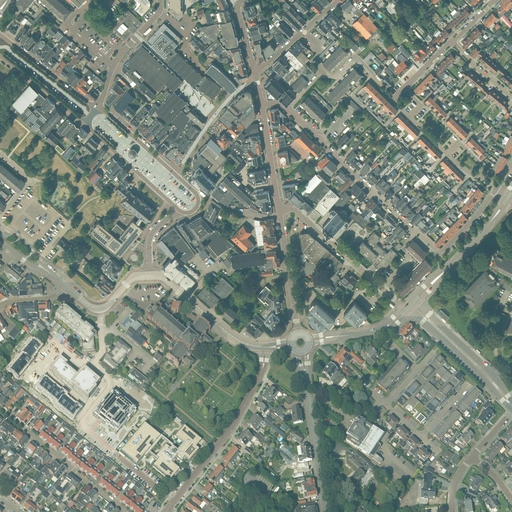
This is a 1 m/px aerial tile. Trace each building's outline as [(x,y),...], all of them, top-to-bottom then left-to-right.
[(41,0),(64,20),(71,11),(57,0),(18,0),(15,4),(23,11),(32,0),(41,0)] [(135,8),(142,15),(150,6),(150,5),(150,2),(150,1),(150,0),(149,0),(134,0),(136,1),(136,6),(135,8)] [(168,0),(170,1),(169,3),(169,6),(170,7),(168,10),(179,19),(183,14),(182,0),(168,0)] [(202,0),(204,4),(212,0),(216,0),(220,10),(229,6),(226,0),(202,0)] [(306,10),(296,0),(295,0),(293,2),(303,13),(306,10)] [(302,0),(296,0),(306,10),(309,7),(307,4),(304,0),(303,1),(302,0)] [(326,5),(320,0),(316,0),(315,0),(313,0),(310,4),(311,5),(315,9),(318,12),(322,9),(323,7),(324,7),(326,5)] [(352,24),(366,38),(375,30),(377,32),(376,33),(379,36),(382,33),(356,6),(356,7),(355,6),(352,2),(349,0),(347,0),(341,5),(347,12),(352,9),(359,17),(352,24)] [(352,0),(352,1),(355,4),(356,5),(356,4),(362,10),(363,9),(365,7),(366,7),(362,2),(363,1),(361,0),(352,0)] [(370,3),(375,9),(378,6),(372,0),(370,3)] [(511,0),(501,0),(494,7),(498,11),(500,13),(502,11),(504,13),(511,6),(511,5),(511,0)] [(247,19),(263,14),(259,2),(244,7),(247,19)] [(281,6),(286,11),(302,26),(306,22),(286,2),(281,6)] [(468,6),(461,12),(466,17),(470,13),(468,10),(470,8),(468,6)] [(215,14),(216,16),(230,12),(228,8),(219,11),(219,12),(215,14)] [(197,12),(199,17),(205,15),(203,9),(197,12)] [(280,18),(282,16),(279,12),(280,11),(278,9),(274,12),(275,14),(280,18)] [(453,15),(452,15),(456,18),(460,23),(461,22),(466,17),(461,12),(458,9),(457,11),(453,14),(453,15)] [(111,27),(124,40),(141,22),(128,10),(111,27)] [(286,11),(282,16),(297,31),(302,26),(286,11)] [(215,18),(213,19),(214,22),(221,20),(221,21),(232,18),(230,12),(216,16),(215,17),(215,18)] [(341,25),(342,24),(333,12),(327,18),(335,27),(336,26),(340,30),(343,27),(341,25)] [(414,12),(408,17),(411,21),(417,16),(414,12)] [(492,12),(488,17),(493,22),(497,18),(492,12)] [(20,21),(24,17),(20,13),(7,30),(13,35),(17,31),(13,28),(19,21),(20,21)] [(263,14),(247,19),(249,25),(257,22),(256,19),(257,19),(258,23),(265,21),(264,14),(263,14)] [(503,14),(500,17),(509,27),(511,23),(506,18),(504,15),(503,14)] [(493,22),(488,17),(483,21),(488,26),(493,22)] [(326,18),(322,22),(325,26),(328,29),(330,31),(333,29),(334,30),(337,34),(340,31),(337,28),(336,29),(330,22),(326,18)] [(456,18),(448,25),(450,27),(453,25),(456,27),(460,23),(456,18)] [(44,19),(41,22),(46,27),(49,24),(44,19)] [(203,31),(207,35),(216,34),(235,29),(233,19),(202,27),(203,30),(203,31)] [(254,24),(250,26),(250,28),(252,35),(260,32),(268,30),(268,31),(270,30),(270,29),(269,25),(267,25),(266,21),(265,21),(258,23),(254,24)] [(290,30),(284,24),(282,21),(280,24),(277,21),(274,24),(275,25),(280,30),(289,38),(293,34),(290,30)] [(167,55),(171,59),(177,53),(174,48),(178,44),(182,39),(164,23),(147,41),(151,45),(165,57),(167,55)] [(322,33),(324,35),(326,33),(333,40),(335,38),(320,23),(316,26),(323,33),(322,33)] [(389,25),(391,27),(389,29),(395,35),(399,31),(391,23),(389,25)] [(48,29),(54,35),(58,31),(52,25),(48,29)] [(270,29),(270,30),(273,33),(272,33),(272,34),(273,35),(282,44),(288,39),(281,33),(279,31),(280,30),(275,25),(270,29)] [(418,25),(416,27),(422,34),(425,32),(418,25)] [(448,25),(441,32),(446,37),(450,33),(447,30),(450,27),(448,25)] [(19,33),(15,39),(19,42),(29,30),(25,26),(21,31),(20,31),(19,32),(19,33)] [(477,27),(473,32),(478,37),(480,39),(482,36),(480,34),(485,30),(482,27),(480,30),(477,27)] [(211,38),(214,41),(217,39),(216,35),(220,35),(221,39),(223,39),(223,42),(225,41),(226,45),(230,46),(238,43),(239,41),(235,29),(216,34),(207,35),(209,37),(211,39),(211,38)] [(260,32),(252,35),(253,40),(267,37),(269,34),(268,31),(268,30),(260,32)] [(54,35),(56,38),(55,39),(58,41),(63,36),(63,35),(58,31),(57,31),(57,32),(56,32),(56,33),(55,34),(54,35)] [(193,46),(196,49),(203,43),(209,37),(207,35),(203,31),(200,33),(203,36),(193,46)] [(437,36),(434,39),(436,41),(439,39),(441,41),(446,37),(441,32),(437,36)] [(473,32),(467,37),(472,42),(478,37),(473,32)] [(24,45),(30,50),(39,39),(38,38),(38,37),(38,36),(37,36),(37,35),(36,35),(35,36),(34,37),(32,36),(30,38),(26,35),(20,42),(24,45)] [(31,51),(35,53),(39,49),(41,50),(46,44),(41,41),(44,37),(43,36),(37,43),(31,51)] [(58,41),(54,46),(55,46),(56,44),(57,45),(56,46),(58,49),(59,49),(68,39),(64,36),(63,36),(58,41)] [(206,44),(211,39),(209,37),(203,43),(196,49),(200,53),(204,49),(206,47),(204,45),(206,43),(206,44)] [(467,37),(462,42),(465,45),(462,47),(465,49),(472,42),(467,37)] [(68,39),(59,49),(62,51),(62,52),(65,55),(69,51),(65,48),(67,46),(71,42),(68,39)] [(233,56),(233,58),(242,56),(240,47),(227,50),(217,39),(214,41),(214,42),(205,50),(201,54),(206,57),(214,50),(218,55),(219,54),(221,56),(222,58),(227,56),(228,58),(233,56)] [(260,62),(275,49),(272,46),(270,43),(268,44),(267,43),(266,44),(267,45),(265,46),(264,45),(264,44),(263,40),(260,41),(260,39),(253,41),(255,50),(256,52),(257,55),(258,60),(258,61),(259,60),(260,61),(260,62)] [(350,39),(345,45),(350,50),(351,48),(355,44),(350,39)] [(434,40),(427,47),(431,51),(436,47),(433,45),(436,42),(434,40)] [(296,56),(296,57),(304,65),(314,75),(316,73),(305,63),(309,59),(303,53),(304,52),(302,50),(304,49),(306,51),(308,49),(309,49),(299,41),(289,49),(296,56)] [(46,54),(47,55),(52,48),(46,43),(45,44),(46,44),(41,50),(39,49),(35,53),(42,59),(46,54)] [(431,51),(424,44),(418,50),(425,57),(431,51)] [(323,63),(330,70),(348,52),(340,45),(323,63)] [(401,45),(398,48),(408,59),(411,56),(411,55),(401,45)] [(136,53),(122,67),(122,70),(123,70),(126,73),(137,84),(135,86),(144,95),(146,92),(152,98),(161,88),(162,90),(167,85),(165,83),(173,75),(164,67),(142,46),(136,53)] [(470,55),(473,58),(480,50),(476,47),(470,55)] [(43,59),(42,60),(46,63),(47,63),(50,59),(51,57),(52,57),(52,58),(56,53),(57,51),(59,49),(58,49),(57,51),(56,51),(55,51),(53,49),(53,48),(52,48),(47,55),(46,56),(43,59)] [(50,60),(47,63),(48,64),(47,64),(49,66),(49,65),(52,67),(57,61),(59,58),(57,56),(59,54),(60,53),(62,52),(59,49),(57,51),(56,53),(52,58),(52,57),(50,60)] [(421,61),(425,57),(418,50),(417,49),(411,55),(411,56),(413,58),(416,61),(418,59),(421,61)] [(67,63),(72,68),(73,69),(78,64),(76,62),(78,61),(80,62),(84,58),(86,55),(81,50),(75,56),(74,54),(71,57),(73,58),(69,63),(68,62),(67,63)] [(304,65),(296,57),(288,50),(282,57),(281,56),(277,60),(278,61),(273,67),(277,70),(276,72),(287,82),(289,84),(290,85),(291,84),(299,91),(309,81),(308,81),(310,79),(310,80),(314,75),(304,65)] [(169,61),(173,65),(181,56),(177,52),(177,53),(171,59),(169,61)] [(371,52),(363,60),(368,65),(371,62),(369,60),(374,55),(371,52)] [(479,59),(484,63),(488,58),(481,52),(479,54),(481,56),(479,59)] [(401,53),(397,57),(401,61),(399,64),(406,71),(410,67),(407,64),(409,61),(401,53)] [(451,53),(446,58),(451,62),(458,56),(458,55),(456,53),(454,56),(451,53)] [(173,65),(178,69),(186,61),(181,56),(173,65)] [(223,67),(223,68),(226,70),(227,70),(231,66),(236,65),(235,64),(235,63),(244,61),(242,56),(233,58),(228,59),(228,60),(233,59),(234,61),(228,63),(228,64),(227,65),(226,64),(223,67)] [(446,58),(440,63),(445,68),(451,62),(446,58)] [(488,58),(484,63),(490,68),(494,63),(488,58)] [(59,73),(67,63),(63,60),(60,63),(61,64),(56,70),(59,73)] [(178,69),(182,73),(190,65),(186,61),(178,69)] [(235,64),(236,65),(237,70),(238,70),(240,75),(247,73),(244,62),(235,64)] [(67,63),(59,73),(64,77),(72,68),(67,63)] [(207,68),(206,70),(209,73),(217,80),(223,85),(231,93),(237,87),(233,82),(217,66),(212,63),(211,64),(207,68)] [(392,63),(388,67),(396,75),(398,72),(401,75),(406,71),(399,64),(398,64),(396,67),(392,63)] [(445,68),(440,63),(436,68),(439,71),(436,73),(442,79),(445,76),(444,75),(446,73),(443,70),(445,68)] [(497,69),(500,72),(502,70),(494,63),(490,68),(495,72),(497,69)] [(182,73),(186,77),(195,69),(190,65),(182,73)] [(234,71),(236,75),(234,77),(240,84),(245,81),(240,75),(238,70),(237,70),(236,65),(231,66),(233,71),(234,71)] [(382,79),(389,86),(393,81),(397,77),(387,67),(385,70),(389,74),(387,75),(386,76),(382,79)] [(64,77),(67,79),(75,70),(73,69),(72,68),(64,77)] [(328,95),(335,102),(361,75),(354,68),(328,95)] [(186,77),(191,82),(200,74),(195,69),(186,77)] [(67,79),(74,86),(81,78),(78,76),(80,74),(75,70),(67,79)] [(462,74),(470,81),(475,75),(469,70),(467,73),(464,71),(462,74)] [(501,77),(506,82),(510,76),(502,70),(500,72),(503,75),(501,77)] [(431,72),(427,77),(431,81),(436,77),(431,72)] [(101,81),(104,84),(105,80),(99,74),(96,77),(100,80),(101,81)] [(197,85),(199,86),(206,77),(205,76),(203,77),(200,74),(191,82),(195,86),(197,85)] [(177,79),(173,75),(165,83),(167,85),(169,87),(177,79)] [(470,81),(475,85),(480,79),(475,75),(470,81)] [(276,95),(278,96),(279,95),(280,96),(279,98),(287,105),(296,94),(289,87),(287,90),(272,76),(264,84),(269,88),(270,96),(276,95)] [(74,86),(78,89),(82,84),(83,85),(87,81),(82,77),(81,78),(74,86)] [(199,86),(204,90),(211,80),(206,77),(199,86)] [(427,77),(422,81),(427,86),(431,81),(427,77)] [(182,83),(177,79),(169,87),(174,92),(182,83)] [(446,87),(449,90),(457,80),(455,79),(453,82),(452,81),(446,87)] [(475,85),(484,92),(486,89),(483,87),(485,84),(480,79),(475,85)] [(87,94),(90,97),(91,96),(95,99),(101,92),(97,89),(97,88),(95,90),(94,89),(97,86),(101,81),(100,80),(96,84),(90,90),(87,94)] [(204,90),(209,94),(216,84),(211,80),(204,90)] [(82,84),(78,89),(84,94),(88,90),(87,90),(90,87),(88,85),(89,83),(87,81),(83,85),(82,84)] [(363,87),(368,91),(373,86),(368,81),(363,87)] [(422,81),(418,85),(423,90),(425,88),(427,86),(422,81)] [(111,106),(112,105),(125,91),(116,83),(110,90),(113,93),(106,101),(111,106)] [(13,102),(9,106),(10,107),(22,118),(23,117),(24,119),(23,120),(35,130),(56,108),(54,106),(55,105),(47,97),(45,99),(38,92),(29,84),(29,85),(23,92),(15,100),(13,102)] [(216,84),(209,94),(214,97),(221,87),(216,84)] [(418,85),(414,90),(418,94),(423,90),(418,85)] [(368,91),(373,96),(378,91),(373,86),(368,91)] [(171,94),(166,89),(163,93),(161,91),(160,93),(166,99),(171,94)] [(242,110),(243,111),(238,117),(241,119),(247,125),(256,115),(255,111),(256,111),(255,110),(255,107),(255,106),(254,106),(254,104),(253,104),(253,101),(253,100),(253,97),(252,96),(252,92),(251,91),(251,90),(250,89),(249,89),(248,89),(247,89),(247,90),(242,92),(241,93),(237,97),(233,101),(242,110)] [(484,92),(492,99),(497,94),(492,89),(489,92),(486,89),(484,92)] [(114,106),(120,112),(128,104),(126,102),(132,95),(128,91),(114,106)] [(376,103),(378,101),(383,96),(378,91),(373,96),(376,99),(374,101),(376,103)] [(173,92),(156,112),(159,114),(162,117),(179,98),(173,92)] [(361,98),(360,100),(362,102),(364,101),(363,100),(368,95),(367,93),(361,98)] [(425,101),(430,105),(434,101),(439,96),(439,95),(437,94),(432,99),(430,96),(425,101)] [(492,99),(498,104),(502,98),(497,94),(492,99)] [(128,104),(120,112),(128,120),(136,111),(129,105),(136,98),(132,95),(126,102),(128,104)] [(301,103),(319,121),(326,114),(308,96),(301,103)] [(378,101),(383,106),(388,101),(383,96),(378,101)] [(179,98),(162,117),(169,123),(181,109),(178,106),(183,101),(179,98)] [(502,98),(498,104),(506,110),(508,108),(505,106),(508,103),(502,98)] [(186,104),(183,101),(178,106),(181,109),(183,111),(188,106),(186,104)] [(237,115),(242,110),(233,101),(227,106),(236,114),(237,115)] [(383,106),(388,110),(392,106),(388,101),(383,106)] [(434,101),(430,105),(434,110),(439,105),(434,101)] [(145,106),(131,122),(136,127),(139,123),(148,112),(150,114),(151,115),(159,107),(158,106),(156,104),(151,109),(149,111),(145,106)] [(443,109),(438,114),(443,118),(447,113),(445,111),(450,106),(448,104),(446,106),(443,109)] [(388,110),(387,110),(392,115),(397,111),(398,110),(393,105),(392,106),(388,110)] [(439,105),(434,110),(438,114),(443,109),(439,105)] [(191,109),(188,106),(183,111),(202,127),(205,123),(205,121),(191,109)] [(35,130),(39,134),(60,111),(56,107),(35,130)] [(226,110),(225,109),(223,112),(224,112),(223,113),(231,120),(234,117),(236,115),(227,108),(226,110)] [(170,121),(177,127),(182,122),(185,124),(184,125),(197,134),(197,133),(198,133),(202,127),(183,111),(181,109),(170,121)] [(238,117),(236,119),(234,117),(231,120),(223,113),(224,112),(223,112),(225,109),(223,110),(222,112),(221,113),(220,115),(221,115),(219,118),(222,120),(222,121),(228,126),(229,127),(232,124),(235,127),(241,120),(240,120),(241,119),(238,117)] [(278,109),(269,110),(270,115),(271,121),(276,120),(276,119),(277,119),(279,118),(283,117),(285,116),(285,115),(282,113),(278,109)] [(60,111),(39,134),(43,137),(47,132),(57,122),(58,122),(65,116),(60,111)] [(399,114),(395,119),(400,124),(404,119),(399,114)] [(138,128),(142,133),(147,127),(145,125),(147,123),(149,125),(154,120),(150,116),(145,122),(144,121),(138,128)] [(279,125),(281,123),(281,124),(284,121),(283,117),(279,118),(277,119),(276,119),(276,120),(271,121),(272,126),(279,125)] [(446,121),(450,126),(455,121),(451,117),(446,121)] [(64,122),(54,134),(59,138),(70,126),(73,123),(70,120),(68,118),(64,122)] [(142,134),(146,137),(151,131),(156,124),(157,125),(160,122),(157,118),(151,124),(142,134)] [(241,120),(235,127),(240,132),(246,125),(247,125),(241,119),(240,120),(241,120)] [(282,131),(285,128),(289,132),(295,125),(290,121),(288,122),(285,119),(284,121),(281,124),(281,123),(279,125),(278,127),(282,131)] [(403,130),(409,124),(404,119),(400,124),(397,126),(402,131),(403,130)] [(455,121),(450,126),(455,130),(459,125),(455,121)] [(145,138),(149,141),(150,141),(164,126),(160,122),(157,125),(156,124),(151,131),(146,137),(145,138)] [(177,127),(176,128),(194,139),(196,135),(197,135),(196,135),(196,134),(197,134),(184,125),(185,124),(182,122),(177,127)] [(64,135),(69,139),(79,128),(74,124),(64,135)] [(151,142),(156,146),(167,134),(166,132),(171,127),(167,124),(151,142)] [(228,128),(229,129),(236,135),(236,136),(240,132),(235,127),(232,124),(229,127),(228,128)] [(239,136),(242,139),(243,138),(246,135),(250,133),(258,132),(257,125),(257,124),(256,124),(255,124),(254,124),(253,125),(252,125),(251,125),(251,126),(250,126),(249,127),(248,128),(247,128),(242,134),(241,134),(240,135),(239,136)] [(408,131),(410,133),(414,128),(409,124),(403,130),(401,132),(403,134),(405,132),(406,133),(408,131)] [(459,125),(455,130),(459,134),(464,129),(459,125)] [(79,134),(77,136),(78,137),(79,136),(83,139),(84,138),(85,139),(88,134),(81,128),(78,131),(77,132),(79,134)] [(167,139),(175,144),(185,151),(193,140),(176,128),(174,130),(172,129),(169,133),(170,134),(167,138),(167,139)] [(410,133),(409,133),(414,138),(419,133),(414,128),(410,133)] [(236,135),(229,129),(225,133),(224,132),(221,135),(220,134),(217,138),(219,140),(217,142),(219,144),(224,149),(232,140),(232,139),(236,135)] [(464,129),(459,134),(463,138),(468,134),(464,129)] [(51,131),(45,139),(53,146),(60,139),(59,138),(54,134),(51,131)] [(295,139),(308,152),(316,144),(303,131),(299,134),(295,139)] [(337,143),(341,147),(347,140),(349,142),(355,136),(352,133),(348,137),(345,134),(337,143)] [(236,141),(233,144),(244,154),(247,151),(247,150),(250,147),(255,153),(256,152),(257,152),(258,153),(262,152),(260,141),(259,134),(250,136),(249,136),(249,138),(244,138),(245,139),(243,138),(242,139),(243,143),(240,145),(236,141)] [(422,136),(417,141),(422,146),(427,141),(422,136)] [(476,141),(471,146),(475,150),(482,143),(480,141),(483,138),(481,136),(476,141)] [(206,143),(205,143),(223,161),(227,156),(221,151),(220,150),(223,148),(211,137),(207,142),(206,143)] [(393,137),(390,141),(395,146),(398,142),(393,137)] [(467,142),(471,146),(476,141),(471,137),(467,142)] [(83,146),(84,147),(87,149),(85,151),(88,154),(90,152),(91,153),(95,148),(99,145),(95,141),(94,140),(91,138),(83,146)] [(281,140),(276,141),(277,147),(286,145),(285,138),(281,139),(281,140)] [(353,145),(357,148),(363,141),(360,138),(353,145)] [(170,143),(173,146),(175,144),(167,139),(161,145),(158,148),(162,153),(166,149),(168,146),(168,145),(170,143),(170,144),(170,143)] [(505,139),(503,143),(506,144),(509,146),(508,148),(511,150),(511,149),(511,143),(507,141),(505,139)] [(422,146),(427,151),(432,146),(427,141),(422,146)] [(205,143),(199,150),(213,162),(208,168),(213,172),(217,167),(223,161),(205,143)] [(475,150),(482,156),(485,153),(483,151),(484,150),(487,148),(482,143),(475,150)] [(175,144),(173,146),(169,152),(165,155),(171,160),(172,158),(176,162),(178,161),(185,151),(175,144)] [(238,163),(246,155),(233,144),(230,148),(233,150),(229,154),(238,163)] [(316,144),(308,152),(310,150),(316,155),(322,149),(316,144)] [(58,145),(55,148),(62,154),(65,151),(58,145)] [(427,151),(432,155),(437,151),(432,146),(427,151)] [(71,147),(63,155),(67,159),(75,150),(71,147)] [(247,151),(244,154),(246,155),(246,156),(248,157),(252,156),(257,155),(255,153),(250,147),(247,150),(247,151)] [(402,149),(399,152),(403,156),(408,151),(404,147),(402,149)] [(82,172),(83,170),(85,169),(87,166),(78,159),(81,156),(78,153),(81,150),(78,148),(67,159),(70,162),(82,172)] [(99,151),(88,164),(91,166),(90,167),(91,168),(91,167),(93,168),(95,169),(101,161),(100,160),(103,155),(107,152),(102,148),(99,151)] [(130,149),(128,151),(128,155),(131,157),(135,157),(137,154),(137,151),(134,148),(130,149)] [(349,154),(346,158),(350,162),(353,158),(357,154),(359,153),(360,152),(355,148),(355,149),(353,150),(349,154)] [(193,160),(192,165),(194,167),(196,168),(199,164),(206,171),(208,168),(213,162),(199,150),(196,156),(194,156),(193,158),(193,160)] [(289,152),(289,153),(292,156),(291,157),(288,157),(287,151),(282,152),(277,153),(279,165),(280,165),(285,164),(285,165),(286,166),(288,166),(289,164),(289,163),(289,162),(293,162),(297,161),(300,158),(291,150),(289,152)] [(406,161),(408,160),(412,155),(408,151),(403,156),(402,157),(406,161)] [(432,155),(437,160),(442,156),(437,151),(432,155)] [(248,157),(247,157),(248,166),(250,165),(263,163),(261,154),(258,155),(257,155),(252,156),(248,157)] [(321,169),(323,167),(330,160),(330,159),(326,155),(323,159),(316,166),(317,166),(317,167),(318,169),(320,169),(320,170),(321,169)] [(412,155),(408,160),(412,165),(415,162),(417,160),(412,155)] [(357,161),(359,159),(356,156),(350,162),(358,170),(363,165),(358,160),(357,161)] [(499,156),(496,161),(504,165),(506,160),(499,156)] [(103,168),(106,171),(107,170),(117,161),(113,157),(109,161),(105,165),(103,168)] [(376,161),(371,167),(373,169),(379,163),(381,160),(379,158),(377,161),(376,161)] [(440,163),(445,168),(449,163),(444,158),(440,163)] [(330,160),(323,167),(330,174),(334,170),(337,166),(330,160)] [(360,172),(364,175),(367,172),(370,169),(369,168),(371,165),(372,164),(371,164),(373,162),(371,160),(364,168),(360,172)] [(107,172),(105,174),(107,176),(108,177),(120,164),(117,161),(111,168),(109,170),(107,172)] [(494,166),(492,169),(500,172),(500,173),(501,170),(504,165),(496,161),(494,166)] [(377,174),(370,181),(374,184),(377,181),(379,178),(377,176),(389,165),(387,162),(383,166),(377,172),(377,174)] [(0,176),(18,192),(25,183),(20,179),(19,180),(0,163),(0,176)] [(295,204),(298,206),(322,180),(317,175),(304,163),(297,170),(306,178),(309,181),(307,183),(298,193),(295,190),(293,190),(289,196),(289,195),(288,196),(287,196),(292,201),(295,204)] [(445,168),(450,173),(454,168),(449,163),(445,168)] [(120,164),(108,177),(109,178),(111,176),(113,178),(120,171),(123,167),(120,164)] [(197,169),(193,173),(192,174),(191,175),(197,180),(196,181),(202,187),(203,186),(208,192),(216,184),(209,177),(211,176),(210,175),(213,172),(208,168),(206,171),(203,168),(199,164),(196,168),(197,169)] [(420,178),(420,179),(425,174),(420,170),(424,166),(423,165),(411,176),(417,181),(420,178)] [(367,178),(370,181),(377,174),(377,172),(383,166),(380,169),(377,166),(370,174),(367,178)] [(113,179),(115,181),(120,177),(122,179),(129,172),(124,168),(121,171),(113,179)] [(459,173),(454,168),(450,173),(454,178),(459,173)] [(264,180),(266,179),(265,169),(247,172),(248,178),(250,177),(251,184),(252,184),(253,185),(255,184),(256,183),(261,182),(262,183),(264,183),(265,182),(264,180)] [(333,182),(334,183),(335,182),(337,185),(340,181),(342,183),(345,180),(348,176),(341,169),(337,173),(335,176),(337,178),(333,182)] [(90,177),(89,178),(95,183),(102,176),(96,170),(90,177)] [(379,182),(375,186),(379,190),(390,178),(392,176),(394,174),(396,172),(394,170),(392,172),(390,174),(385,180),(383,178),(380,181),(379,182)] [(317,175),(322,180),(326,176),(321,171),(317,175)] [(237,196),(239,198),(247,205),(253,198),(250,195),(252,192),(246,186),(243,189),(239,185),(241,182),(230,173),(222,182),(223,183),(230,190),(237,196)] [(454,178),(453,179),(455,182),(457,180),(459,183),(464,178),(459,173),(454,178)] [(425,174),(420,179),(425,184),(429,179),(425,174)] [(322,180),(298,206),(299,207),(298,207),(306,214),(306,213),(312,207),(313,208),(330,189),(326,185),(330,180),(326,176),(322,180)] [(396,182),(398,184),(404,178),(401,176),(396,182)] [(123,181),(116,190),(125,197),(122,201),(140,216),(142,218),(143,216),(147,220),(146,221),(155,211),(143,201),(144,201),(141,198),(141,199),(136,195),(135,195),(126,188),(131,182),(126,177),(123,181)] [(339,188),(343,192),(348,187),(353,181),(353,182),(353,181),(349,177),(346,181),(339,188)] [(390,178),(379,190),(383,193),(386,190),(391,184),(390,183),(393,180),(390,178)] [(223,184),(221,182),(211,194),(219,200),(222,202),(222,201),(225,203),(228,205),(234,197),(236,195),(230,190),(223,183),(223,184)] [(388,191),(385,195),(388,199),(392,195),(394,193),(396,191),(399,189),(401,187),(398,184),(396,182),(393,185),(395,187),(391,191),(390,190),(388,191)] [(284,197),(287,196),(288,196),(289,195),(289,196),(293,190),(295,190),(295,189),(299,188),(298,183),(282,186),(282,187),(283,190),(284,192),(283,192),(284,196),(283,196),(284,197)] [(343,192),(341,195),(341,196),(346,201),(351,196),(354,193),(356,195),(361,190),(357,185),(354,187),(351,190),(348,187),(343,192)] [(394,197),(390,201),(394,204),(395,204),(398,201),(400,199),(405,193),(410,188),(407,186),(405,188),(404,187),(398,192),(396,195),(394,197)] [(474,192),(474,193),(479,197),(480,197),(484,192),(479,187),(474,192)] [(414,194),(418,197),(424,191),(421,188),(414,194)] [(250,195),(253,198),(256,195),(257,200),(265,199),(270,198),(268,191),(264,192),(264,190),(263,189),(258,190),(254,190),(252,192),(250,195)] [(337,195),(330,189),(313,208),(322,216),(335,203),(340,197),(337,195)] [(355,199),(359,203),(361,201),(364,199),(367,195),(363,191),(359,194),(356,197),(355,199)] [(472,191),(468,196),(470,198),(475,202),(479,197),(474,193),(474,192),(472,191)] [(237,196),(232,201),(231,206),(242,208),(243,201),(239,201),(239,200),(238,199),(239,198),(237,196)] [(342,205),(346,201),(341,196),(340,197),(335,203),(337,205),(339,203),(342,205)] [(396,205),(400,209),(407,202),(405,199),(406,198),(404,196),(403,198),(403,197),(396,205)] [(401,211),(405,215),(411,209),(419,201),(416,198),(408,206),(407,205),(401,211)] [(465,203),(471,208),(471,207),(475,202),(470,198),(465,203)] [(265,200),(256,201),(257,205),(260,207),(261,207),(262,211),(262,213),(271,214),(272,214),(272,213),(271,209),(270,199),(265,200)] [(367,205),(365,208),(369,212),(377,204),(371,199),(366,204),(367,205)] [(211,200),(206,209),(216,216),(214,219),(216,220),(217,220),(220,222),(224,216),(223,215),(223,214),(233,221),(237,216),(223,207),(223,208),(211,200)] [(251,203),(249,209),(257,212),(260,207),(257,205),(256,201),(253,202),(255,203),(254,204),(252,203),(251,203)] [(406,216),(410,220),(416,213),(422,207),(421,207),(424,204),(422,202),(416,209),(415,209),(413,212),(411,210),(410,212),(406,216)] [(357,204),(356,203),(355,205),(354,206),(351,203),(348,206),(353,211),(355,209),(356,210),(359,206),(357,204)] [(411,221),(416,225),(424,215),(429,210),(429,211),(435,204),(433,206),(430,203),(428,205),(420,213),(419,212),(415,217),(411,221)] [(465,203),(461,208),(467,213),(471,208),(465,203)] [(381,208),(377,204),(364,218),(368,222),(370,220),(368,218),(374,212),(376,213),(380,209),(381,208)] [(331,216),(323,225),(322,226),(323,226),(324,227),(323,228),(322,229),(323,230),(323,229),(329,234),(328,234),(329,235),(330,234),(331,233),(332,234),(333,235),(333,234),(341,225),(341,226),(341,225),(343,227),(344,227),(346,227),(347,227),(348,225),(349,224),(348,224),(348,222),(348,221),(346,219),(347,219),(347,218),(346,218),(345,217),(346,216),(346,215),(347,215),(347,214),(346,212),(347,212),(347,211),(346,211),(345,210),(345,209),(344,209),(341,209),(341,210),(339,212),(337,210),(337,209),(336,210),(337,210),(336,210),(335,209),(334,208),(334,209),(332,209),(331,209),(329,211),(329,212),(329,214),(329,215),(331,216)] [(203,215),(202,216),(211,227),(213,225),(217,229),(220,222),(217,220),(216,220),(214,219),(216,216),(206,209),(203,215)] [(356,210),(355,209),(353,211),(354,211),(350,216),(355,221),(360,215),(356,210)] [(385,215),(380,209),(376,213),(381,219),(385,215)] [(463,213),(458,219),(464,224),(468,218),(463,213)] [(201,215),(188,222),(189,224),(190,224),(188,225),(195,236),(199,242),(203,247),(204,249),(206,247),(214,258),(234,244),(217,229),(213,225),(211,227),(202,216),(201,215)] [(385,220),(383,221),(385,223),(386,223),(388,225),(389,225),(394,220),(388,215),(387,216),(384,218),(384,219),(385,220)] [(416,225),(420,229),(429,219),(427,221),(424,219),(426,217),(424,215),(416,225)] [(142,218),(140,216),(135,222),(133,220),(124,230),(117,223),(110,231),(98,222),(90,232),(120,257),(128,246),(129,244),(133,246),(134,244),(135,242),(131,240),(133,237),(135,239),(143,228),(139,225),(142,218)] [(273,223),(274,223),(273,219),(260,221),(254,219),(258,248),(265,247),(273,246),(273,244),(277,244),(275,233),(273,223)] [(429,219),(420,229),(424,232),(429,227),(427,225),(431,221),(429,219)] [(458,219),(454,223),(459,228),(464,224),(458,219)] [(394,220),(389,225),(385,229),(387,231),(390,227),(392,229),(394,227),(397,224),(394,220)] [(186,221),(177,225),(196,252),(197,252),(203,260),(209,255),(204,249),(203,247),(199,242),(195,236),(188,225),(186,221)] [(454,223),(449,228),(454,233),(459,228),(454,223)] [(247,237),(251,232),(244,225),(231,238),(245,250),(248,249),(249,249),(251,250),(255,245),(252,243),(253,243),(247,237)] [(389,242),(389,241),(393,238),(402,228),(399,225),(393,231),(394,232),(390,236),(389,236),(388,237),(386,236),(385,238),(389,242)] [(172,253),(174,254),(184,263),(195,255),(191,250),(174,228),(173,228),(161,237),(169,246),(168,247),(170,250),(172,253)] [(393,238),(394,238),(396,240),(397,238),(399,240),(407,232),(403,228),(397,234),(393,238)] [(449,228),(444,233),(450,238),(454,233),(449,228)] [(304,252),(315,239),(308,232),(300,233),(300,234),(301,234),(304,252)] [(380,257),(386,252),(376,243),(380,238),(373,232),(367,238),(369,240),(366,243),(363,240),(357,247),(372,260),(378,255),(380,257)] [(444,233),(440,238),(445,243),(450,238),(444,233)] [(161,237),(157,241),(172,257),(172,256),(174,254),(175,253),(169,246),(161,237)] [(445,243),(440,238),(435,243),(440,248),(445,243)] [(61,239),(56,245),(65,253),(70,247),(61,239)] [(80,239),(77,243),(83,248),(87,244),(80,239)] [(308,256),(315,263),(327,249),(315,239),(304,252),(303,252),(302,253),(307,258),(308,256)] [(406,247),(411,251),(418,244),(415,241),(415,242),(413,240),(406,247)] [(411,251),(415,256),(422,249),(422,248),(422,249),(420,247),(421,247),(418,244),(411,251)] [(232,248),(234,250),(226,258),(237,270),(257,267),(261,271),(259,271),(260,276),(273,274),(272,269),(268,270),(267,267),(281,265),(280,261),(279,256),(277,257),(276,249),(275,249),(275,247),(270,248),(256,250),(257,251),(243,253),(235,246),(232,248)] [(83,251),(80,255),(84,258),(87,254),(90,250),(87,247),(83,251)] [(329,279),(331,280),(340,270),(339,269),(343,264),(327,249),(315,263),(331,277),(329,279)] [(378,255),(372,260),(377,264),(375,267),(381,272),(381,271),(396,254),(397,255),(397,254),(391,249),(387,253),(386,252),(380,257),(378,255)] [(421,259),(421,260),(424,257),(427,253),(424,250),(424,251),(422,249),(415,256),(420,260),(421,259)] [(489,267),(491,268),(497,272),(499,268),(502,270),(501,271),(508,274),(509,273),(511,274),(511,320),(507,331),(510,333),(511,331),(511,253),(510,253),(509,256),(505,254),(504,254),(505,253),(498,250),(495,256),(493,256),(490,263),(491,263),(489,267)] [(74,251),(70,256),(77,262),(79,264),(83,258),(81,256),(74,251)] [(161,266),(167,271),(167,272),(187,290),(199,276),(192,270),(193,270),(190,268),(184,263),(174,254),(172,256),(164,266),(163,266),(162,266),(161,266)] [(423,261),(421,263),(428,270),(428,269),(429,268),(430,268),(432,265),(424,257),(421,260),(423,261)] [(105,263),(101,267),(104,269),(109,274),(108,275),(110,277),(113,280),(116,277),(115,277),(118,273),(117,273),(121,268),(118,264),(112,260),(110,258),(107,262),(108,263),(107,264),(105,263)] [(421,263),(416,268),(424,274),(426,272),(426,271),(427,270),(428,270),(421,263)] [(9,266),(5,271),(8,274),(9,274),(17,280),(19,278),(22,274),(16,269),(17,268),(14,266),(12,269),(9,266)] [(416,268),(412,272),(419,279),(419,278),(420,277),(421,277),(424,274),(416,268)] [(466,288),(463,291),(467,295),(465,297),(474,306),(477,304),(476,302),(482,296),(483,297),(488,292),(487,291),(492,285),(494,286),(496,284),(493,280),(495,278),(493,276),(497,272),(491,268),(490,269),(490,270),(488,271),(485,268),(483,271),(484,272),(478,278),(477,277),(472,282),(473,283),(467,289),(466,288)] [(340,270),(331,280),(334,283),(339,277),(336,274),(340,270)] [(412,272),(407,277),(414,283),(415,284),(417,281),(417,280),(419,279),(412,272)] [(31,297),(42,296),(41,285),(32,286),(31,278),(33,276),(30,274),(26,279),(26,283),(23,283),(19,288),(19,292),(19,297),(27,297),(31,296),(31,297)] [(341,280),(350,288),(357,281),(351,275),(351,274),(349,276),(347,274),(341,280)] [(323,277),(322,276),(321,277),(322,277),(315,285),(314,285),(315,286),(323,294),(324,293),(326,294),(328,294),(330,291),(332,293),(335,289),(336,290),(339,288),(336,285),(334,288),(331,285),(326,280),(323,277)] [(103,277),(101,280),(103,282),(102,283),(111,291),(115,286),(103,277)] [(212,288),(224,299),(234,288),(222,277),(212,288)] [(407,277),(402,282),(409,289),(410,289),(412,286),(414,283),(407,277)] [(409,289),(402,282),(401,284),(395,279),(391,283),(403,295),(406,292),(407,290),(408,291),(408,290),(409,289)] [(103,282),(101,280),(100,281),(99,280),(95,285),(107,295),(111,291),(102,283),(103,282)] [(263,289),(258,294),(268,304),(269,303),(269,306),(270,306),(269,307),(273,311),(275,312),(279,311),(278,305),(280,305),(280,304),(279,293),(278,293),(273,294),(272,292),(272,291),(266,285),(263,289)] [(198,295),(211,305),(212,304),(213,305),(218,299),(205,287),(198,295)] [(0,300),(1,301),(7,299),(8,297),(0,290),(0,289),(0,300)] [(335,303),(330,299),(328,302),(336,310),(341,305),(337,301),(335,303)] [(310,314),(308,317),(320,327),(322,325),(325,328),(328,324),(329,324),(335,318),(316,300),(310,307),(310,308),(307,311),(310,314)] [(344,313),(356,325),(360,321),(362,323),(365,319),(363,317),(366,313),(354,302),(344,313)] [(11,318),(18,315),(17,305),(8,309),(8,310),(5,311),(7,314),(9,316),(10,318),(11,317),(11,318)] [(17,305),(18,315),(18,318),(15,318),(17,321),(21,324),(24,324),(29,328),(32,325),(32,321),(31,314),(30,306),(32,306),(32,305),(17,305)] [(155,311),(150,307),(146,311),(150,316),(145,321),(149,324),(149,323),(161,334),(160,335),(163,338),(164,337),(173,344),(172,345),(171,345),(170,345),(169,346),(169,347),(169,348),(168,348),(169,349),(169,350),(170,350),(172,351),(173,351),(167,358),(169,361),(168,363),(172,367),(174,365),(177,367),(180,363),(183,365),(184,364),(189,368),(194,362),(189,358),(190,358),(191,357),(191,356),(191,355),(190,354),(189,354),(190,352),(191,353),(192,354),(193,354),(194,354),(195,354),(196,353),(197,352),(198,351),(198,350),(198,348),(198,347),(197,346),(197,345),(198,343),(198,344),(198,345),(199,345),(199,346),(200,346),(201,345),(202,344),(202,343),(207,347),(212,342),(204,335),(211,328),(200,319),(193,328),(192,327),(186,329),(177,321),(178,320),(175,318),(174,319),(171,316),(173,314),(178,313),(180,311),(180,307),(177,305),(173,305),(171,308),(171,311),(169,314),(162,308),(163,308),(159,305),(155,311)] [(226,315),(231,320),(237,313),(227,305),(222,312),(223,312),(226,315)] [(55,315),(56,316),(55,317),(56,318),(81,340),(82,351),(94,350),(93,338),(96,334),(93,331),(92,325),(85,325),(83,323),(81,324),(79,323),(81,321),(63,306),(55,315)] [(441,309),(438,312),(446,320),(449,317),(441,309)] [(120,326),(127,332),(130,329),(135,333),(141,326),(136,322),(141,316),(136,312),(132,317),(130,315),(120,326)] [(264,320),(268,323),(272,327),(271,327),(272,327),(279,319),(280,319),(279,318),(272,312),(264,320)] [(500,312),(497,316),(501,318),(505,320),(507,315),(503,313),(500,312)] [(257,315),(252,319),(253,320),(257,324),(259,326),(264,321),(257,315)] [(260,336),(264,332),(258,327),(257,328),(251,323),(252,321),(256,325),(257,324),(250,318),(244,326),(247,328),(245,331),(251,336),(252,335),(254,337),(256,336),(258,334),(260,336)] [(36,324),(44,331),(47,327),(40,321),(36,324)] [(408,324),(404,329),(410,335),(414,330),(418,334),(420,332),(416,328),(414,330),(408,324)] [(23,331),(18,326),(9,337),(12,340),(11,341),(13,343),(23,331)] [(127,332),(124,335),(140,348),(146,342),(139,337),(141,335),(141,334),(143,331),(145,333),(147,331),(141,326),(135,333),(130,329),(127,332)] [(410,335),(404,329),(399,334),(405,339),(404,341),(407,345),(409,343),(407,341),(412,336),(410,335)] [(38,331),(33,338),(37,341),(42,335),(38,331)] [(31,339),(27,344),(28,345),(36,352),(40,347),(31,339)] [(103,360),(114,369),(130,350),(120,341),(113,349),(110,347),(108,350),(111,352),(103,360)] [(28,345),(24,349),(25,350),(25,349),(33,356),(36,352),(28,345)] [(411,352),(416,357),(421,352),(424,355),(428,350),(426,347),(423,350),(418,345),(411,352)] [(365,354),(369,357),(366,360),(372,367),(378,361),(373,356),(376,353),(371,348),(365,354)] [(25,350),(22,353),(22,354),(22,353),(30,360),(33,356),(25,349),(25,350)] [(344,350),(339,355),(347,362),(348,360),(349,361),(353,357),(363,366),(365,363),(353,353),(350,356),(344,350)] [(19,357),(28,365),(31,361),(30,360),(22,353),(22,354),(19,357)] [(153,358),(158,362),(162,358),(157,354),(153,358)] [(347,362),(339,355),(334,360),(338,364),(344,369),(342,371),(347,376),(350,373),(348,372),(348,373),(346,371),(348,368),(346,367),(345,368),(343,366),(347,362)] [(18,357),(15,361),(17,362),(25,369),(28,365),(19,357),(18,357)] [(435,367),(444,375),(447,372),(442,367),(446,363),(439,357),(434,362),(437,365),(435,367)] [(54,367),(53,369),(57,372),(56,373),(72,387),(73,386),(76,388),(77,389),(79,391),(80,391),(84,394),(86,397),(87,397),(92,391),(94,389),(92,388),(94,386),(97,383),(97,382),(90,376),(87,374),(84,372),(84,371),(79,377),(78,378),(63,366),(63,365),(64,364),(60,360),(54,367)] [(384,378),(378,385),(387,393),(393,386),(397,382),(396,381),(398,379),(399,380),(409,369),(400,361),(397,364),(399,365),(385,379),(384,378)] [(14,366),(21,372),(25,369),(17,362),(14,366)] [(12,364),(8,369),(17,377),(21,372),(14,366),(12,364)] [(323,373),(331,381),(330,381),(333,384),(335,386),(337,387),(344,379),(345,378),(343,377),(344,375),(335,368),(331,364),(330,364),(331,364),(323,373)] [(444,375),(435,367),(433,369),(430,367),(425,372),(432,378),(436,374),(441,378),(444,375)] [(143,385),(147,380),(133,369),(129,374),(142,385),(140,387),(144,391),(147,388),(143,385)] [(423,380),(421,382),(430,390),(433,387),(429,383),(432,378),(425,372),(420,377),(423,380)] [(444,375),(453,383),(455,381),(458,384),(463,378),(456,372),(452,376),(447,372),(444,375)] [(453,383),(444,375),(441,378),(446,383),(442,387),(449,394),(449,393),(454,388),(451,385),(453,383)] [(45,378),(37,388),(41,391),(42,391),(42,390),(49,382),(47,380),(45,378)] [(49,382),(42,390),(42,391),(46,394),(53,385),(49,382)] [(430,390),(421,382),(419,385),(416,382),(412,387),(411,387),(418,394),(422,390),(427,394),(430,390)] [(132,387),(138,392),(141,389),(134,384),(132,387)] [(53,385),(46,394),(50,397),(57,388),(53,385)] [(271,388),(267,393),(273,398),(278,392),(283,396),(285,393),(278,387),(276,390),(275,391),(271,388)] [(418,394),(411,387),(411,388),(406,393),(410,396),(408,398),(416,406),(419,402),(415,398),(418,394)] [(449,394),(442,387),(438,391),(433,387),(430,390),(439,398),(441,396),(444,399),(449,394)] [(0,401),(9,390),(6,388),(2,393),(0,392),(0,401)] [(26,401),(30,396),(19,388),(14,395),(7,404),(3,408),(8,412),(11,408),(15,402),(17,404),(24,395),(28,398),(27,399),(27,398),(24,401),(25,403),(26,401)] [(57,388),(50,397),(53,400),(54,400),(61,392),(57,388)] [(335,393),(339,397),(343,392),(339,388),(335,393)] [(474,391),(472,393),(478,399),(482,395),(476,390),(475,389),(474,391)] [(9,390),(0,401),(0,405),(2,407),(5,403),(7,401),(5,400),(8,396),(11,392),(9,390)] [(428,403),(435,409),(436,409),(435,409),(440,403),(437,401),(439,398),(430,390),(427,394),(432,398),(428,403)] [(93,415),(97,419),(99,421),(101,422),(105,425),(108,428),(109,428),(112,431),(113,432),(116,434),(116,435),(124,425),(126,423),(129,419),(133,414),(135,412),(136,411),(124,401),(120,398),(115,394),(113,392),(112,391),(102,403),(99,407),(95,412),(93,414),(93,415)] [(53,400),(53,401),(57,404),(64,396),(65,395),(61,392),(54,400),(53,400)] [(273,398),(267,393),(263,398),(267,401),(266,402),(265,402),(263,404),(270,411),(272,408),(268,404),(270,402),(273,404),(276,400),(273,398)] [(472,393),(468,397),(474,403),(478,399),(472,393)] [(26,401),(32,406),(36,401),(30,396),(26,401)] [(57,404),(56,406),(60,409),(61,408),(60,408),(68,399),(64,396),(57,404)] [(285,402),(289,405),(293,400),(289,397),(285,402)] [(364,402),(368,406),(373,401),(369,397),(364,402)] [(416,406),(408,398),(406,400),(402,397),(397,403),(405,409),(409,405),(413,409),(416,406)] [(468,397),(464,401),(471,407),(474,403),(468,397)] [(68,399),(60,408),(61,408),(64,411),(72,403),(68,399)] [(24,418),(21,422),(25,425),(25,426),(28,422),(33,416),(35,418),(37,416),(44,407),(41,404),(40,404),(37,401),(36,401),(32,406),(33,407),(33,406),(37,409),(36,411),(38,412),(35,415),(32,413),(33,412),(30,410),(28,413),(24,418)] [(462,402),(460,405),(467,411),(471,407),(464,401),(463,403),(462,402)] [(416,406),(425,414),(427,412),(430,414),(435,409),(428,403),(424,407),(419,402),(416,406)] [(482,415),(478,420),(485,425),(487,422),(488,420),(489,420),(494,415),(488,409),(491,405),(488,402),(483,407),(485,409),(481,414),(482,415)] [(72,403),(64,411),(68,415),(75,406),(72,403)] [(261,404),(257,408),(260,411),(264,415),(266,416),(270,412),(268,410),(264,407),(261,404)] [(463,415),(467,411),(460,405),(458,407),(459,408),(457,409),(463,415)] [(16,418),(20,422),(27,413),(31,408),(28,406),(25,410),(24,409),(22,413),(21,412),(16,418)] [(75,406),(68,415),(72,418),(80,409),(75,406)] [(423,416),(425,414),(416,406),(413,409),(418,414),(414,418),(421,424),(426,419),(423,416)] [(275,414),(278,417),(283,411),(280,408),(275,414)] [(291,409),(292,415),(294,424),(298,423),(303,422),(301,411),(299,411),(298,408),(293,408),(291,409)] [(455,411),(452,415),(458,421),(462,417),(455,411)] [(35,420),(32,424),(34,426),(33,428),(38,432),(41,428),(43,425),(45,427),(52,418),(54,415),(52,413),(51,415),(50,415),(45,421),(46,421),(45,422),(43,424),(43,425),(36,419),(35,420)] [(255,415),(251,420),(259,426),(263,421),(259,418),(255,415)] [(450,416),(447,419),(454,425),(458,421),(452,415),(450,417),(450,416)] [(385,422),(389,426),(395,419),(391,416),(385,422)] [(354,424),(352,426),(346,435),(348,436),(346,439),(346,440),(346,441),(347,441),(359,449),(359,450),(369,457),(370,455),(372,457),(376,462),(380,458),(376,454),(381,447),(378,443),(384,434),(373,427),(373,428),(362,421),(359,421),(359,420),(359,419),(358,419),(353,419),(354,424)] [(395,419),(389,426),(392,429),(398,423),(395,419)] [(446,422),(444,423),(451,429),(454,425),(447,419),(445,421),(446,422)] [(259,426),(251,420),(247,424),(257,432),(261,428),(259,426)] [(0,437),(2,436),(2,435),(3,434),(10,425),(5,421),(2,425),(1,427),(3,428),(0,431),(2,433),(1,434),(0,433),(0,437)] [(119,452),(129,460),(130,460),(130,459),(136,464),(143,456),(144,457),(145,458),(146,458),(144,456),(149,451),(149,452),(150,452),(151,452),(152,450),(152,449),(151,448),(160,437),(161,437),(154,431),(154,430),(155,430),(154,430),(154,429),(152,427),(145,421),(144,422),(145,422),(128,443),(128,442),(127,442),(125,445),(125,446),(126,446),(120,453),(119,452)] [(444,423),(441,427),(447,433),(451,429),(444,423)] [(10,425),(3,434),(6,435),(6,436),(8,433),(10,435),(12,433),(15,429),(10,425)] [(39,437),(43,440),(54,427),(52,425),(46,432),(44,430),(39,437)] [(157,461),(153,467),(154,466),(171,481),(171,482),(175,477),(174,476),(176,474),(179,470),(180,471),(172,463),(171,463),(176,457),(176,458),(186,466),(190,462),(189,461),(198,450),(199,451),(196,447),(202,440),(183,425),(180,430),(181,431),(179,433),(175,437),(174,436),(183,444),(179,450),(178,451),(168,443),(156,457),(159,460),(157,461)] [(43,440),(48,444),(53,438),(53,437),(50,435),(56,429),(54,427),(43,440)] [(405,431),(401,427),(397,431),(395,429),(393,432),(391,434),(390,436),(392,438),(395,435),(396,435),(397,435),(399,437),(405,431)] [(441,427),(437,431),(443,437),(447,433),(441,427)] [(291,432),(290,434),(295,436),(293,439),(300,444),(304,438),(297,433),(292,430),(291,432)] [(471,439),(474,435),(468,430),(462,436),(460,434),(456,439),(455,438),(449,445),(453,449),(456,446),(454,444),(457,440),(458,441),(461,444),(463,442),(466,444),(466,445),(471,439)] [(9,448),(11,445),(13,443),(20,433),(17,431),(9,440),(11,441),(8,445),(6,443),(4,444),(9,448)] [(246,431),(242,436),(250,442),(253,438),(260,443),(262,440),(256,436),(253,433),(251,435),(246,431)] [(401,446),(408,438),(406,437),(409,434),(405,431),(399,437),(401,439),(400,440),(401,440),(397,445),(399,447),(401,446)] [(443,437),(437,431),(435,434),(434,435),(434,436),(440,441),(443,437)] [(9,448),(12,450),(14,447),(13,447),(18,441),(19,442),(24,436),(20,433),(13,443),(11,445),(9,448)] [(48,444),(53,448),(62,436),(59,434),(55,439),(53,438),(48,444)] [(511,439),(506,434),(501,439),(507,444),(511,439)] [(62,436),(53,448),(57,451),(62,445),(60,443),(63,438),(62,436)] [(83,438),(80,436),(79,437),(77,440),(74,444),(65,455),(69,458),(73,453),(74,452),(72,451),(83,438)] [(250,442),(242,436),(238,440),(246,447),(250,442)] [(25,437),(18,445),(22,449),(29,440),(25,437)] [(407,444),(411,447),(416,441),(413,438),(410,440),(408,438),(401,446),(403,448),(407,444)] [(416,441),(411,447),(413,449),(409,453),(413,456),(418,450),(416,448),(420,444),(416,441)] [(27,448),(33,453),(38,447),(31,442),(27,448)] [(66,446),(61,452),(65,455),(74,444),(72,442),(68,447),(66,446)] [(275,452),(288,464),(297,455),(283,443),(275,452)] [(498,443),(494,447),(499,453),(504,448),(498,443)] [(3,444),(1,447),(2,448),(3,448),(8,452),(10,449),(3,444)] [(85,447),(83,445),(75,455),(73,453),(69,458),(68,460),(72,463),(81,452),(85,447)] [(302,456),(305,456),(305,454),(306,454),(311,453),(310,449),(307,449),(307,445),(300,446),(302,456)] [(265,455),(268,457),(274,450),(269,446),(264,451),(267,454),(265,455)] [(96,455),(100,451),(94,447),(91,451),(96,455)] [(234,447),(231,451),(238,455),(239,453),(238,452),(240,448),(238,447),(236,449),(234,447)] [(494,447),(489,452),(495,457),(499,453),(494,447)] [(30,464),(32,466),(44,452),(39,448),(34,455),(36,456),(30,464)] [(418,450),(413,456),(415,458),(417,455),(420,452),(421,451),(419,449),(418,450)] [(420,452),(417,455),(421,459),(427,452),(423,449),(421,451),(420,452)] [(23,451),(19,456),(26,462),(28,460),(24,456),(26,454),(23,451)] [(231,451),(229,454),(235,459),(238,455),(231,451)] [(436,462),(439,464),(438,465),(443,468),(442,469),(443,469),(447,472),(447,471),(451,466),(445,462),(448,462),(453,455),(453,454),(452,455),(447,451),(442,458),(444,458),(442,460),(439,458),(436,462)] [(44,452),(32,466),(40,472),(43,468),(38,464),(41,460),(43,462),(48,455),(44,452)] [(83,453),(81,452),(72,463),(76,466),(79,463),(81,465),(84,462),(79,459),(83,453)] [(356,457),(355,458),(352,457),(350,460),(360,468),(352,478),(356,482),(357,483),(365,474),(364,473),(369,468),(372,471),(374,468),(369,463),(370,463),(357,452),(354,455),(356,457)] [(421,459),(419,461),(422,464),(422,465),(424,467),(429,461),(427,459),(430,456),(427,452),(421,459)] [(495,457),(489,452),(485,457),(487,459),(485,461),(490,466),(492,463),(491,462),(495,457)] [(302,456),(299,456),(300,463),(312,461),(311,453),(306,454),(305,454),(305,456),(302,456)] [(229,454),(226,457),(232,462),(235,459),(229,454)] [(6,464),(9,465),(14,458),(12,456),(6,464)] [(92,461),(94,459),(92,457),(86,464),(84,462),(81,465),(79,463),(76,466),(83,472),(92,461)] [(226,462),(224,465),(226,466),(229,463),(231,464),(232,462),(226,457),(224,461),(226,462)] [(4,476),(9,480),(14,474),(16,471),(11,467),(17,460),(14,458),(9,465),(11,467),(4,476)] [(94,463),(92,461),(83,472),(88,475),(88,474),(92,469),(90,467),(94,463)] [(40,472),(34,481),(36,483),(37,484),(43,475),(46,477),(49,472),(53,475),(56,471),(59,467),(54,462),(50,467),(47,465),(45,468),(41,473),(40,472)] [(507,466),(505,467),(506,469),(503,472),(508,478),(511,474),(508,469),(511,466),(510,464),(510,463),(509,462),(506,465),(507,466)] [(88,474),(92,477),(101,466),(99,464),(95,469),(93,468),(92,469),(88,474)] [(219,466),(217,469),(223,474),(224,472),(223,471),(226,467),(223,465),(221,468),(219,466)] [(53,486),(56,489),(58,487),(61,482),(58,480),(63,474),(66,470),(62,466),(59,470),(53,478),(57,481),(53,486)] [(101,466),(92,477),(96,480),(100,476),(101,474),(99,473),(103,468),(101,466)] [(217,469),(214,473),(220,478),(223,474),(217,469)] [(14,474),(9,480),(14,484),(19,477),(16,475),(19,472),(17,470),(16,471),(14,474)] [(99,484),(103,487),(114,473),(112,472),(110,475),(106,480),(104,478),(102,480),(99,484)] [(103,487),(107,491),(112,485),(110,483),(116,475),(114,473),(103,487)] [(214,473),(211,476),(218,481),(218,480),(218,481),(221,478),(220,478),(214,473)] [(113,485),(108,491),(112,495),(121,483),(121,484),(126,477),(127,476),(125,474),(124,475),(119,482),(115,487),(113,485)] [(20,482),(22,484),(28,477),(25,475),(20,482)] [(58,487),(56,489),(62,494),(64,492),(74,479),(69,475),(65,480),(68,483),(62,490),(58,487)] [(421,498),(423,498),(427,499),(428,498),(433,498),(435,498),(435,492),(430,491),(430,490),(429,490),(430,481),(431,481),(432,476),(424,475),(423,480),(425,480),(424,490),(422,490),(421,498)] [(211,481),(209,483),(211,485),(214,482),(216,483),(218,481),(211,476),(209,479),(211,481)] [(470,489),(472,490),(475,492),(480,484),(482,480),(476,476),(475,477),(472,476),(470,480),(474,481),(473,484),(472,483),(469,488),(471,489),(470,489)] [(80,483),(74,479),(64,492),(66,493),(70,489),(69,489),(72,486),(75,489),(80,483)] [(230,480),(226,485),(229,488),(230,486),(232,487),(234,485),(232,484),(233,482),(230,480)] [(305,493),(304,493),(305,498),(307,498),(317,496),(316,491),(314,480),(308,481),(308,482),(302,483),(302,487),(304,486),(305,493)] [(28,492),(31,494),(39,485),(36,483),(28,492)] [(121,483),(112,495),(116,498),(119,494),(121,492),(119,490),(123,485),(121,484),(121,483)] [(119,500),(123,504),(132,492),(135,494),(137,491),(135,489),(139,485),(136,483),(134,485),(128,493),(126,491),(119,500)] [(208,484),(206,488),(212,493),(215,489),(211,486),(208,484)] [(81,493),(75,500),(80,504),(88,493),(91,489),(87,486),(84,490),(83,490),(82,490),(81,490),(80,491),(80,492),(81,493)] [(14,491),(10,497),(15,501),(19,495),(17,493),(19,490),(17,488),(14,491)] [(212,493),(206,488),(203,491),(205,493),(203,495),(206,497),(208,494),(210,495),(212,493)] [(469,488),(467,493),(470,494),(477,498),(478,495),(479,493),(475,492),(472,490),(470,489),(471,489),(469,488)] [(83,500),(81,503),(84,505),(86,502),(87,503),(90,500),(91,501),(97,494),(92,490),(84,501),(83,500)] [(19,495),(15,501),(20,504),(23,501),(26,496),(25,495),(24,494),(25,493),(22,491),(19,495)] [(123,504),(127,507),(132,500),(131,499),(135,494),(132,492),(123,504)] [(480,499),(482,502),(488,498),(484,492),(478,496),(480,498),(480,499)] [(468,502),(464,503),(465,511),(472,511),(471,502),(478,501),(477,499),(466,494),(468,502)] [(47,501),(45,504),(47,506),(54,498),(54,497),(52,495),(51,497),(47,501)] [(192,501),(196,504),(198,506),(198,505),(200,507),(203,502),(208,506),(210,503),(204,498),(201,501),(195,496),(192,501)] [(487,501),(484,503),(487,506),(488,505),(491,511),(493,509),(493,510),(497,508),(499,506),(496,502),(494,501),(496,499),(494,496),(492,497),(487,501)] [(127,507),(131,510),(140,499),(138,497),(134,502),(132,500),(127,507)] [(23,507),(28,511),(32,505),(30,503),(32,501),(29,499),(26,503),(23,507)] [(131,510),(133,511),(136,511),(141,507),(139,505),(143,500),(140,499),(131,510)] [(191,502),(187,508),(190,511),(192,511),(198,511),(200,510),(196,507),(197,507),(195,505),(191,502)] [(61,504),(55,511),(54,511),(58,511),(64,505),(62,503),(61,504)] [(141,507),(136,511),(143,511),(149,505),(146,503),(142,508),(141,507)] [(300,505),(294,506),(295,511),(317,511),(317,507),(316,508),(315,503),(311,503),(300,505)]
